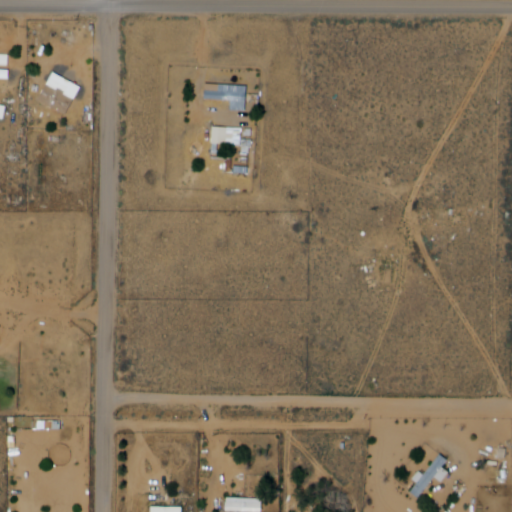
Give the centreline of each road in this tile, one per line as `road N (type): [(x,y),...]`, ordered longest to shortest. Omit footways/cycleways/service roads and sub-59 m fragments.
road 1 (residential): [(112,511),(116,0)]
road 2 (residential): [(511,9),(0,7)]
road 3 (residential): [(114,399),(511,407)]
road 4 (residential): [(115,428),(373,430)]
